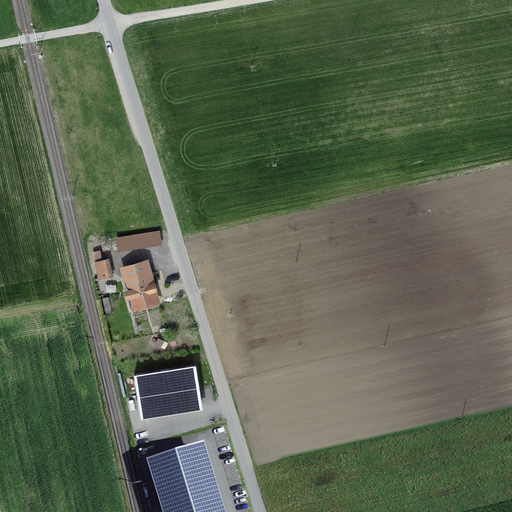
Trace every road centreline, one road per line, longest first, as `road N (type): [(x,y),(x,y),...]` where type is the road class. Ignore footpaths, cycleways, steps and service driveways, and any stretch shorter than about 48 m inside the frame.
road 1 (unclassified): [(108,23),(260,511)]
road 2 (track): [(247,0),(108,23)]
